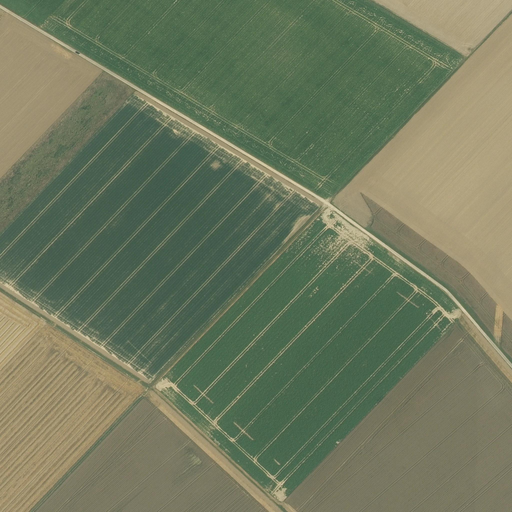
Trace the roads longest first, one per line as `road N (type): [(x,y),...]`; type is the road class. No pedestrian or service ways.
road 1 (track): [(31,511),(511,11)]
road 2 (track): [(511,366),(445,290),(327,203),(0,6)]
road 3 (track): [(0,288),(150,387),(283,511)]
